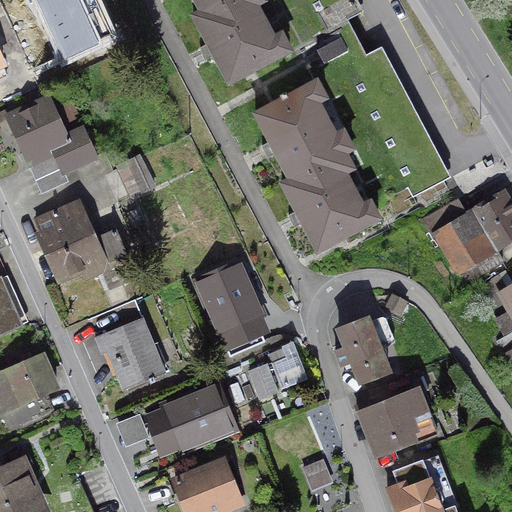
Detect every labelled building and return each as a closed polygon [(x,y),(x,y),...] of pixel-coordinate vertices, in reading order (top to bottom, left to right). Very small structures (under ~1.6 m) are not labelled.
[(79,0),(35,0),(62,61),(100,43),(79,0)] [(192,0),(199,13),(191,17),(210,52),(227,84),(280,56),(250,0),(192,0)] [(354,16),(345,0),(305,0),(329,44),(315,51),(322,65),(336,57),(406,189),(413,186),(418,194),(442,182),(373,52),(364,56),(355,39),(345,21),(354,16)] [(253,115),(268,143),(288,180),(280,184),(298,217),(315,251),(369,223),(334,158),(342,154),(307,87),(253,115)] [(63,171),(91,159),(79,134),(62,141),(45,102),(9,118),(27,157),(30,156),(34,164),(44,159),(47,165),(58,160),(63,171)] [(132,160),(115,168),(129,198),(147,190),(132,160)] [(494,251),(511,240),(511,212),(500,192),(495,196),(498,200),(478,212),(476,208),(465,214),(467,218),(437,236),(458,271),(456,273),(467,291),(480,284),(476,277),(501,262),(494,251)] [(34,219),(33,219),(40,236),(39,237),(58,280),(80,270),(84,278),(105,269),(106,271),(130,261),(117,231),(91,243),(81,219),(83,218),(76,202),(35,220),(34,219)] [(268,330),(238,259),(193,278),(223,348),(268,330)] [(511,286),(505,291),(501,284),(494,288),(511,318),(511,332),(494,342),(511,370),(511,286)] [(0,334),(16,327),(0,290),(0,334)] [(385,305),(399,313),(404,303),(390,295),(385,305)] [(133,301),(86,320),(100,354),(109,350),(125,389),(147,380),(149,384),(153,382),(151,378),(163,373),(133,301)] [(338,353),(334,354),(338,365),(350,360),(358,382),(385,372),(382,364),(384,363),(386,357),(383,350),(378,347),(376,348),(365,321),(338,331),(344,348),(338,351),(338,353)] [(280,388),(303,379),(290,346),(268,354),(270,362),(280,388)] [(40,395),(54,389),(40,356),(0,373),(0,412),(7,409),(14,427),(48,413),(40,395)] [(258,398),(274,392),(264,367),(248,373),(258,398)] [(216,385),(144,415),(162,457),(234,427),(216,385)] [(426,416),(416,392),(394,401),(393,399),(357,413),(374,457),(415,441),(412,433),(413,428),(411,422),(426,416)] [(0,511),(40,511),(41,511),(21,465),(28,463),(22,449),(8,455),(13,468),(0,473),(0,511)] [(228,478),(221,462),(173,482),(185,511),(218,511),(221,507),(237,500),(230,485),(232,480),(228,478)] [(309,488),(315,485),(307,467),(302,469),(309,488)] [(166,498),(172,496),(166,481),(153,486),(161,507),(168,504),(166,498)] [(452,511),(449,502),(437,507),(437,506),(440,499),(438,493),(433,489),(430,489),(427,482),(403,491),(400,484),(386,490),(394,511),(452,511)]
